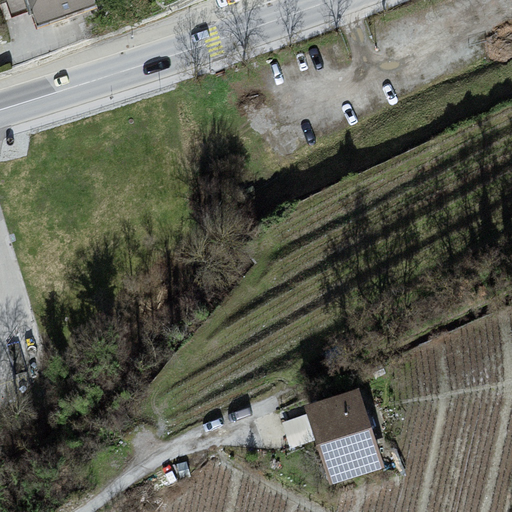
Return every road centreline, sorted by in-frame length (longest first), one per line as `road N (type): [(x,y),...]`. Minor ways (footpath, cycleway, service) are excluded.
road 1 (tertiary): [(332,0),(0,112)]
road 2 (track): [(511,290),(248,412)]
road 3 (residential): [(248,412),(176,448),(82,511)]
